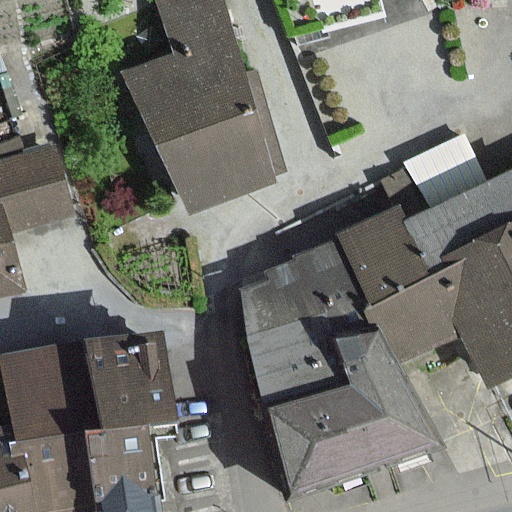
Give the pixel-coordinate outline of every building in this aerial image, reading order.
[(130,71),(180,206),(282,169),(219,0),(155,0),(175,54),(130,71)] [(54,151),(0,163),(0,194),(2,205),(8,230),(69,216),(54,151)] [(511,166),(399,217),(399,216),(339,242),(359,289),(368,310),(377,332),(393,367),(462,338),(480,380),(511,366),(511,166)] [(0,292),(21,288),(8,230),(2,205),(0,205),(0,292)] [(368,310),(359,289),(339,242),(318,250),(311,253),(236,285),(253,325),(267,359),(326,334),(334,350),(377,332),(368,310)] [(393,367),(377,332),(334,350),(339,363),(346,379),(267,413),(302,493),(424,441),(393,367)] [(78,343),(93,402),(100,429),(78,434),(97,510),(97,511),(160,511),(151,443),(149,425),(177,421),(164,333),(96,339),(78,343)] [(346,379),(339,363),(334,350),(326,334),(267,359),(248,367),(267,413),(346,379)] [(0,511),(89,511),(97,510),(78,434),(100,429),(93,402),(78,343),(2,357),(7,378),(14,421),(0,424),(0,511)]
